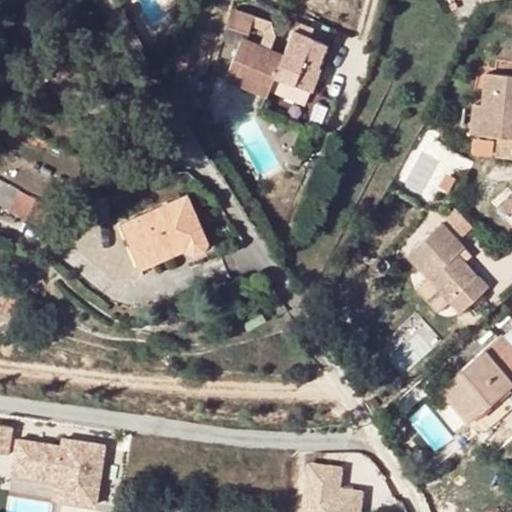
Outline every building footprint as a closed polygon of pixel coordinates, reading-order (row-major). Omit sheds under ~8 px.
[(268,41),(273,19),(230,8),(225,30),(268,41)] [(227,82),(248,91),(252,80),(272,88),(277,78),(279,79),(313,93),(323,67),(321,66),(329,45),(313,39),(316,29),(299,23),(285,57),(244,40),(227,82)] [(176,41),(174,50),(191,55),(194,46),(176,41)] [(184,83),(191,55),(174,50),(166,78),(184,83)] [(495,139),(511,111),(511,78),(490,77),(486,107),(482,138),(495,139)] [(307,105),(313,93),(279,79),(274,91),(307,105)] [(268,99),(272,88),(252,80),(248,91),(268,99)] [(482,138),(486,107),(479,107),(475,137),(482,138)] [(511,111),(495,139),(502,140),(499,159),(511,160),(511,111)] [(23,192),(0,178),(0,203),(13,211),(23,192)] [(67,216),(23,192),(13,211),(57,235),(67,216)] [(183,242),(186,248),(188,252),(196,254),(205,249),(209,241),(190,197),(124,226),(139,262),(183,242)] [(408,256),(416,266),(442,224),(408,256)] [(487,290),(463,264),(456,256),(462,250),(464,248),(442,224),(416,266),(429,279),(450,302),(460,314),(487,290)] [(143,267),(186,248),(183,242),(139,262),(141,266),(143,267)] [(470,259),(462,250),(456,256),(463,264),(470,259)] [(450,302),(429,279),(423,284),(444,308),(450,302)] [(0,301),(0,325),(2,327),(19,298),(6,291),(2,298),(0,301)] [(278,297),(266,305),(276,320),(288,313),(278,297)] [(469,424),(474,420),(510,388),(511,385),(511,349),(501,336),(494,342),(440,390),(469,424)] [(511,390),(510,388),(474,420),(485,432),(511,408),(511,390)] [(9,427),(0,425),(0,450),(6,452),(9,427)] [(52,497),(94,503),(102,445),(61,439),(59,446),(15,439),(10,472),(55,479),(52,497)] [(311,464),(303,511),(358,511),(361,493),(338,489),(341,469),(311,464)]
